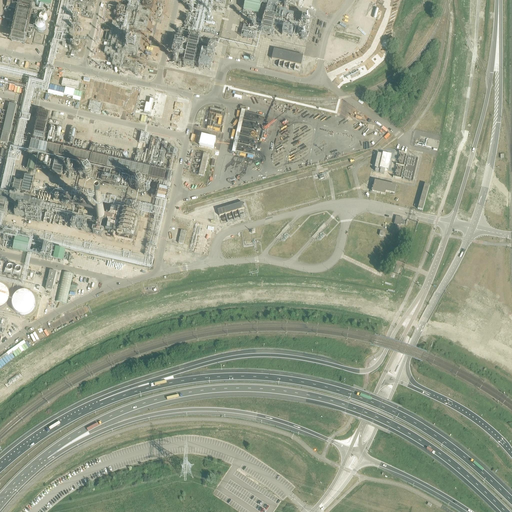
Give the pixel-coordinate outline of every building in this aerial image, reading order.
[(6,7),(17,10),(18,3),(8,1),(6,7)] [(258,14),(261,4),(246,1),(244,10),(258,14)] [(292,22),(294,14),(280,12),(280,15),(279,15),(279,17),(278,17),(277,24),(284,25),(283,34),(293,36),(295,28),(296,28),(297,23),(292,22)] [(45,26),(45,25),(45,24),(44,23),(43,22),(42,21),(41,21),(39,20),(38,20),(37,21),(36,21),(35,22),(34,24),(33,25),(33,26),(33,27),(34,28),(34,29),(35,30),(37,31),(38,32),(39,32),(41,32),(42,31),(43,30),(44,29),(45,29),(45,28),(45,26)] [(79,44),(79,43),(79,42),(78,40),(77,39),(76,39),(75,38),(74,38),(72,38),(71,39),(69,40),(69,41),(68,42),(68,43),(68,44),(68,45),(68,46),(68,47),(69,48),(71,50),(72,50),(73,50),(75,50),(77,49),(78,48),(79,47),(79,46),(79,44)] [(301,66),(303,56),(274,49),(271,59),(301,66)] [(188,50),(185,63),(193,65),(196,52),(188,50)] [(63,79),(62,86),(79,88),(80,81),(63,79)] [(147,104),(144,113),(151,114),(154,101),(150,100),(149,105),(147,104)] [(8,144),(10,134),(11,134),(13,127),(12,126),(15,113),(16,114),(18,106),(9,104),(0,142),(8,144)] [(40,111),(34,143),(37,143),(43,146),(42,146),(44,147),(45,147),(48,148),(49,144),(51,139),(50,139),(53,134),(57,135),(56,136),(60,137),(61,129),(58,128),(57,130),(51,127),(50,127),(46,134),(50,114),(49,113),(40,111)] [(383,153),(379,167),(388,169),(391,155),(383,153)] [(198,176),(200,176),(203,177),(208,155),(203,154),(198,176)] [(96,174),(96,172),(96,171),(95,170),(93,169),(91,168),(90,168),(89,169),(87,170),(86,172),(85,174),(86,176),(86,177),(87,177),(88,178),(89,179),(90,179),(91,179),(92,179),(93,179),(95,178),(96,176),(96,174)] [(23,192),(32,194),(35,179),(26,177),(23,192)] [(385,192),(389,193),(394,194),(396,186),(374,181),(372,192),(385,195),(385,192)] [(418,209),(422,211),(429,186),(425,185),(418,209)] [(34,198),(11,195),(10,203),(28,206),(28,208),(32,209),(34,198)] [(224,209),(226,215),(244,209),(242,203),(224,209)] [(37,221),(39,215),(33,213),(33,212),(29,211),(27,218),(37,221)] [(395,216),(394,224),(400,226),(400,225),(403,226),(405,221),(401,220),(402,218),(395,216)] [(93,222),(90,231),(99,234),(100,230),(99,229),(102,223),(98,222),(97,224),(93,222)] [(186,232),(181,231),(178,244),(183,245),(186,232)] [(30,241),(16,238),(13,250),(27,254),(30,241)] [(55,248),(54,259),(64,261),(66,249),(55,248)] [(0,275),(1,276),(2,275),(8,276),(8,278),(12,279),(13,277),(19,279),(21,268),(5,265),(7,259),(0,257),(0,275)] [(54,291),(58,272),(50,270),(46,289),(54,291)] [(73,274),(63,272),(57,301),(67,303),(73,274)] [(10,294),(10,291),(9,289),(8,287),(7,285),(5,284),(3,283),(1,282),(0,281),(0,305),(2,305),(4,304),(6,303),(8,301),(9,298),(10,296),(10,294)] [(37,301),(37,298),(36,296),(35,294),(34,292),(32,291),(29,289),(27,289),(25,289),(22,289),(20,290),(18,291),(16,293),(15,295),(14,297),(13,299),(13,301),(13,303),(14,306),(15,308),(17,309),(19,311),(21,312),(23,313),(25,313),(27,313),(30,312),(32,311),(34,309),(35,308),(36,306),(37,303),(37,301)]
